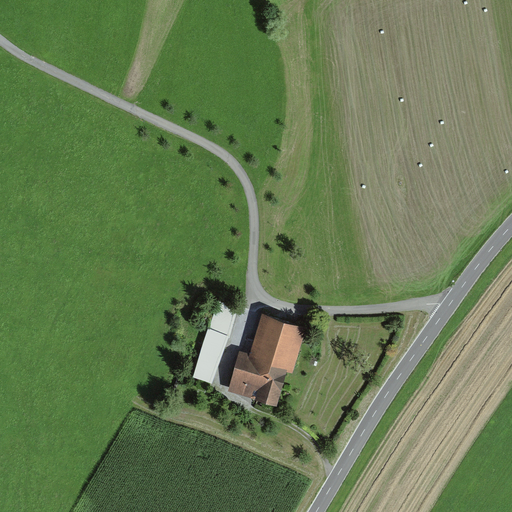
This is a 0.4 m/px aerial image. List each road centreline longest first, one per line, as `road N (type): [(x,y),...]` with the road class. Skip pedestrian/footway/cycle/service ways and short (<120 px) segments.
road 1 (unclassified): [(0,39),(236,166),(252,205),(253,277),(264,302),(314,311),(449,304)]
road 2 (tertiary): [(316,511),(449,304)]
